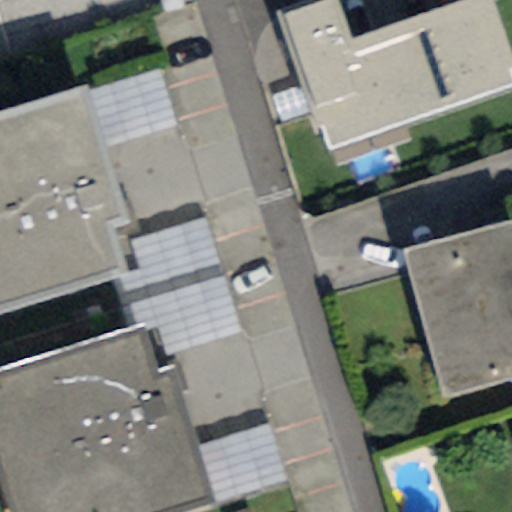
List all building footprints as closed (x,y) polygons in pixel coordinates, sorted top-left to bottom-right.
[(336,0),(314,0),(277,13),(325,151),(511,86),(511,73),(511,72),(511,55),(492,0),(465,0),(350,40),(336,0)] [(111,221),(68,106),(0,126),(0,311),(109,277),(92,228),(111,221)] [(511,253),(505,231),(393,264),(436,407),(511,383),(511,253)] [(143,290),(219,277),(212,237),(136,250),(143,290)] [(0,493),(6,511),(171,511),(197,503),(157,384),(141,389),(126,344),(0,385),(0,493)]
